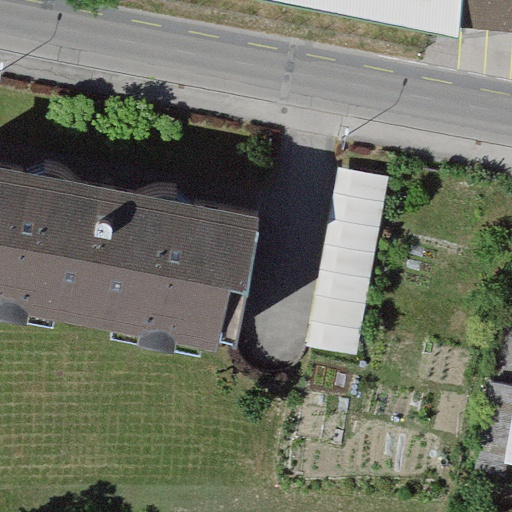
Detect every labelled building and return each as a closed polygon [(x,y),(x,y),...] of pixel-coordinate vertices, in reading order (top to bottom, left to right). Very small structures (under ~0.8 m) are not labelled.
[(325,0),(463,25),(464,0),(325,0)] [(511,0),(464,0),(463,25),(511,27),(511,0)] [(259,204),(0,155),(0,301),(232,346),(259,204)] [(361,347),(397,168),(347,158),(311,337),(361,347)] [(511,377),(496,377),(493,434),(511,434),(511,377)]
